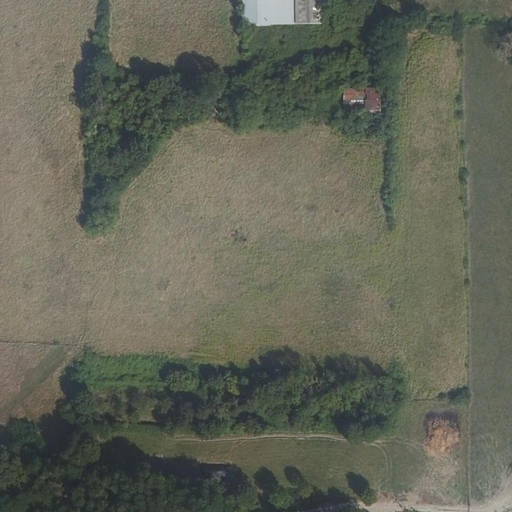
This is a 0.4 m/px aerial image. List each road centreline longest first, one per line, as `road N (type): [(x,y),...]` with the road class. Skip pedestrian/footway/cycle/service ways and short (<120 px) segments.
road 1 (track): [(182,438),(374,442),(388,463),(385,508)]
road 2 (track): [(349,504),(469,511),(511,496)]
road 3 (residential): [(0,487),(138,511)]
